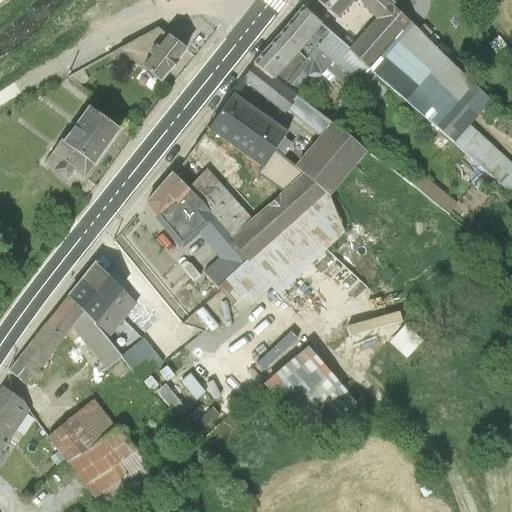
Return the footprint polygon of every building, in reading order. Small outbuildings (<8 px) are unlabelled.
[(348,50),(377,76),(511,197),(511,166),(467,126),(490,102),(392,5),(386,0),(313,0),(334,22),(353,0),(354,0),(361,5),(360,7),(374,20),(348,50)] [(252,65),(291,95),(307,77),(310,79),(314,79),(318,78),(320,76),(329,84),(334,78),(348,91),(350,87),(360,96),(377,76),(348,50),(302,8),(285,29),(252,65)] [(118,49),(106,56),(124,69),(130,60),(158,83),(185,50),(167,36),(156,29),(118,49)] [(327,196),(327,195),(365,152),(291,95),(252,65),(242,80),(316,139),(293,167),(327,196)] [(68,77),(69,77),(80,85),(88,80),(82,69),(68,77)] [(273,151),(282,139),(286,134),(231,96),(219,112),(273,151)] [(60,140),(43,164),(68,182),(75,173),(83,179),(118,130),(88,107),(62,142),(60,140)] [(202,205),(214,219),(230,237),(227,240),(245,261),(215,288),(239,315),(269,287),(277,295),(343,233),(327,195),(327,196),(293,167),(273,151),(219,112),(208,129),(262,167),(256,175),(280,192),(250,219),(206,170),(191,184),(178,170),(173,176),(202,205)] [(407,183),(447,215),(456,204),(416,172),(407,183)] [(173,176),(171,174),(145,205),(180,248),(196,234),(214,219),(202,205),(173,176)] [(81,280),(121,323),(135,305),(93,265),(81,280)] [(67,297),(106,341),(121,323),(81,280),(67,297)] [(45,324),(62,340),(70,329),(105,371),(121,358),(106,341),(67,297),(45,324)] [(62,340),(45,324),(25,350),(18,359),(8,372),(26,386),(31,387),(38,377),(35,375),(62,340)] [(403,326),(387,343),(405,359),(422,342),(403,326)] [(142,339),(121,358),(130,369),(152,352),(142,339)] [(262,385),(310,441),(355,404),(306,348),(262,385)] [(152,352),(130,369),(141,380),(161,364),(152,352)] [(0,390),(0,453),(28,412),(20,400),(2,387),(0,390)] [(66,464),(116,430),(92,401),(45,438),(66,464)] [(116,430),(66,464),(100,509),(153,475),(116,430)]
